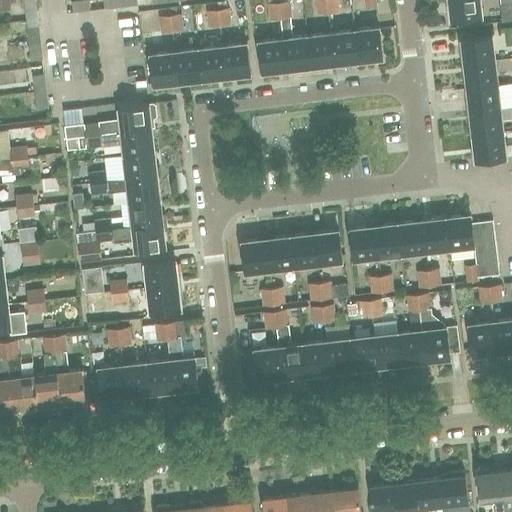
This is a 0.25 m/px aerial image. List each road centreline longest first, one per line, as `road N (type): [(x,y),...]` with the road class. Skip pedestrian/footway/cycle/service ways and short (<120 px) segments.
road 1 (residential): [(417,81),(192,112),(204,213)]
road 2 (residential): [(204,213),(403,190),(423,180),(417,81)]
road 3 (residential): [(511,420),(234,452)]
road 4 (residential): [(234,452),(204,213)]
road 5 (residential): [(234,452),(23,477)]
